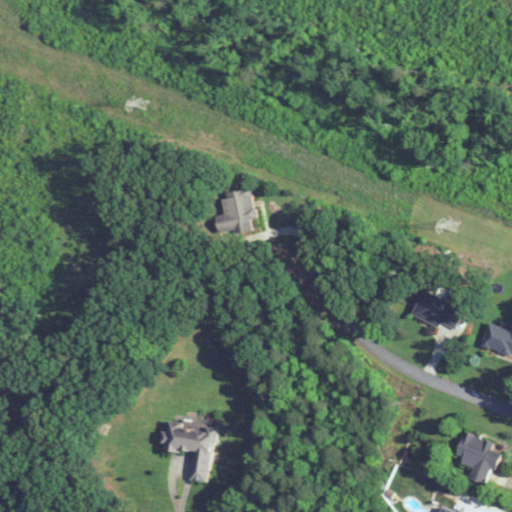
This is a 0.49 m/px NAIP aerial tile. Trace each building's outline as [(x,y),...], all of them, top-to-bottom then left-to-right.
[(230,191),(231,214),(218,215),(219,233),(252,232),(251,220),(255,220),(254,190),(230,191)] [(447,300),(425,290),(413,315),(439,328),(442,322),(456,328),(470,298),(452,290),(447,300)] [(511,325),(511,330),(490,323),(483,346),(511,355),(511,325)] [(217,428),(167,421),(163,450),(194,455),(190,481),(209,484),(217,428)] [(465,433),(456,459),(475,467),(470,479),(488,486),(503,447),(465,433)]
